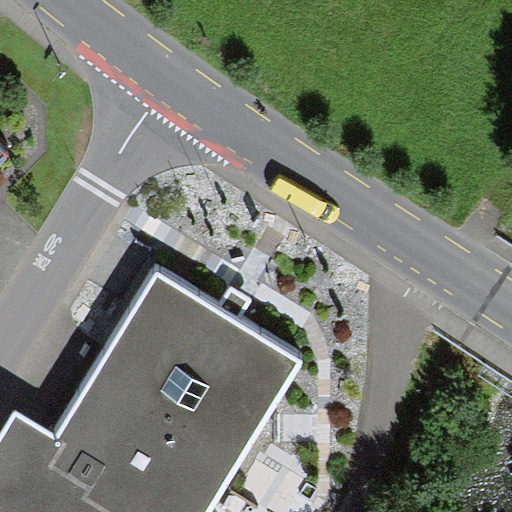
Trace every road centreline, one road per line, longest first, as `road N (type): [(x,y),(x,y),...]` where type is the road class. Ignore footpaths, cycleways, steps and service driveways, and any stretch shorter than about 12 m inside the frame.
road 1 (tertiary): [(69,0),(156,76),(511,309)]
road 2 (track): [(355,511),(399,346),(437,259)]
